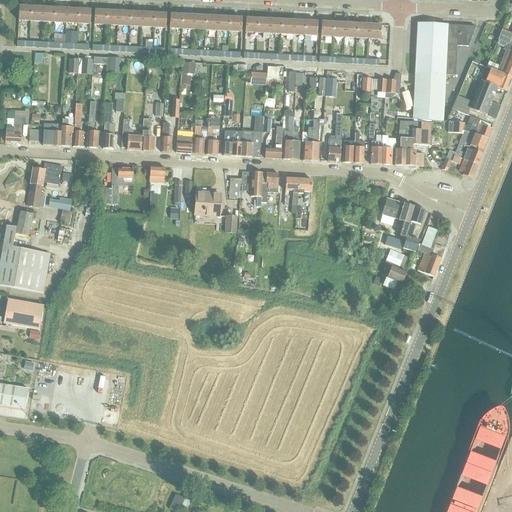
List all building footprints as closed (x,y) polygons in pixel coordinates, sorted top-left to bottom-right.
[(18,21),(31,22),(31,8),(19,7),(18,21)] [(31,22),(42,23),(43,8),(31,8),(31,22)] [(42,23),(54,23),(55,9),(43,8),(42,23)] [(54,23),(66,24),(66,10),(55,9),(54,23)] [(66,24),(77,24),(78,10),(66,10),(66,24)] [(78,10),(77,24),(89,25),(90,11),(78,10)] [(94,25),(106,26),(107,12),(95,11),(94,25)] [(106,26),(118,26),(118,12),(107,12),(106,26)] [(118,26),(130,27),(130,13),(118,12),(118,26)] [(130,27),(141,28),(142,13),(130,13),(130,27)] [(141,28),(153,28),(154,14),(142,13),(141,28)] [(154,14),(153,28),(165,29),(166,15),(154,14)] [(169,29),(181,30),(182,16),(170,15),(169,29)] [(181,30),(193,30),(194,16),(182,16),(181,30)] [(193,30),(205,31),(206,17),(194,16),(193,30)] [(205,31),(217,32),(218,17),(206,17),(205,31)] [(217,32),(229,32),(230,18),(218,17),(217,32)] [(230,18),(229,32),(241,33),(242,19),(230,18)] [(246,19),(245,33),(257,34),(258,20),(246,19)] [(258,20),(257,34),(263,34),(263,39),(269,39),(269,34),(270,20),(258,20)] [(270,20),(269,34),(281,35),(282,21),(270,20)] [(282,21),(281,35),(287,35),(286,40),(292,40),(293,35),(292,35),(293,21),(282,21)] [(293,21),(292,35),(293,35),(305,36),(305,22),(293,21)] [(305,22),(305,36),(311,36),(310,41),(316,42),(316,37),(317,37),(317,23),(305,22)] [(321,37),(333,37),(334,23),(321,23),(321,37)] [(333,37),(345,38),(346,24),(334,23),(333,37)] [(345,38),(357,39),(358,25),(346,24),(345,38)] [(418,24),(415,73),(446,75),(447,46),(457,46),(469,47),(476,27),(418,24)] [(357,39),(369,39),(369,25),(358,25),(357,39)] [(369,25),(369,39),(380,40),(381,26),(369,25)] [(56,30),(56,40),(78,42),(78,31),(56,30)] [(506,49),(496,72),(511,78),(511,77),(511,33),(511,34),(503,30),(499,41),(508,44),(506,49)] [(140,54),(152,54),(152,48),(152,40),(146,40),(145,48),(140,47),(140,54)] [(446,75),(456,76),(457,46),(447,46),(446,75)] [(48,64),(49,52),(37,51),(36,63),(48,64)] [(68,74),(78,74),(79,60),(69,59),(68,74)] [(82,60),(81,75),(92,75),(93,61),(82,60)] [(184,83),(193,83),(193,73),(202,73),(202,62),(186,61),(184,83)] [(169,63),(169,67),(175,68),(175,72),(180,72),(180,68),(181,68),(181,63),(169,63)] [(281,77),(282,66),(270,65),(269,77),(281,77)] [(481,81),(476,93),(492,99),(497,88),(507,92),(511,78),(496,72),(490,70),(485,83),(481,81)] [(266,82),(266,71),(254,71),(254,82),(266,82)] [(289,72),(288,94),(295,94),(295,86),(296,74),(296,72),(289,72)] [(413,120),(443,121),(446,75),(415,73),(413,120)] [(387,80),(386,94),(399,94),(400,74),(394,74),(391,81),(387,80)] [(318,96),(325,97),(326,79),(319,79),(318,96)] [(326,79),(325,97),(334,98),(335,80),(326,79)] [(370,92),(371,79),(363,79),(362,92),(370,92)] [(378,93),(386,94),(387,80),(379,80),(378,93)] [(492,99),(476,93),(472,103),(457,96),(451,109),(468,116),(470,110),(495,120),(501,106),(491,102),(492,99)] [(224,96),(224,102),(224,103),(224,106),(225,106),(224,117),(232,118),(233,106),(231,105),(231,98),(229,98),(229,96),(224,95),(224,96)] [(90,102),(89,105),(86,149),(97,149),(99,133),(94,132),(95,116),(96,103),(90,102)] [(113,105),(104,104),(103,124),(104,124),(103,149),(113,150),(114,136),(108,135),(109,125),(111,125),(113,105)] [(73,134),(73,138),(72,148),(82,148),(83,133),(80,133),(82,106),(75,105),(74,119),(74,128),(73,134)] [(263,120),(263,133),(270,133),(271,110),(265,110),(264,120),(263,120)] [(283,160),(291,160),(293,125),(294,118),(292,118),(293,115),(292,112),(290,110),(287,110),(285,111),(284,114),(284,117),(289,118),(288,127),(289,127),(289,132),(285,132),(283,160)] [(313,128),(310,162),(319,162),(320,144),(318,144),(318,135),(319,121),(318,121),(318,112),(314,111),(313,122),(313,128)] [(336,114),(335,125),(335,138),(331,138),(329,141),(328,149),(328,163),(340,164),(342,115),(336,114)] [(14,118),(14,121),(14,129),(6,128),(5,144),(21,145),(21,135),(22,119),(14,118)] [(71,138),(73,138),(73,134),(74,128),(74,119),(64,119),(64,121),(62,121),(62,126),(61,133),(60,147),(70,148),(71,138)] [(207,127),(207,133),(206,155),(217,156),(218,142),(212,141),(213,130),(219,130),(219,120),(210,120),(210,119),(208,119),(208,127),(207,127)] [(143,152),(153,153),(154,138),(150,138),(151,121),(143,120),(142,132),(144,132),(143,152)] [(254,132),(263,133),(263,120),(255,120),(254,132)] [(406,143),(405,166),(415,167),(421,167),(422,154),(416,154),(416,152),(413,151),(413,146),(431,147),(433,124),(431,124),(432,121),(413,120),(413,123),(400,122),(399,131),(400,131),(406,132),(406,143)] [(122,121),(121,148),(127,149),(126,151),(141,152),(142,138),(133,137),(133,131),(129,131),(129,121),(122,121)] [(195,121),(194,139),(193,155),(203,155),(204,140),(201,140),(201,128),(202,121),(195,121)] [(461,134),(463,134),(464,131),(466,126),(464,125),(465,123),(449,122),(448,133),(453,133),(461,134)] [(161,153),(171,153),(172,138),(168,138),(169,124),(163,124),(161,153)] [(464,134),(460,143),(465,146),(466,145),(465,145),(467,138),(472,140),(470,146),(483,151),(491,129),(479,124),(476,130),(467,126),(466,126),(464,131),(463,134),(464,134)] [(44,125),(42,146),(60,147),(61,133),(62,126),(44,125)] [(265,159),(281,160),(283,128),(277,128),(275,149),(266,148),(265,159)] [(293,128),(291,160),(299,161),(300,143),(298,138),(298,128),(293,128)] [(310,162),(313,128),(308,128),(308,134),(302,133),(302,143),(304,143),(302,161),(310,162)] [(394,166),(405,166),(406,143),(406,132),(400,131),(399,131),(398,142),(401,142),(401,150),(395,150),(394,166)] [(29,142),(40,143),(41,132),(30,132),(29,142)] [(229,157),(241,158),(242,133),(224,132),(223,156),(229,157)] [(260,158),(261,135),(242,133),(241,158),(260,159),(260,158)] [(355,142),(353,164),(363,164),(365,142),(359,141),(360,134),(356,134),(355,142)] [(383,142),(381,165),(391,166),(392,149),(388,149),(388,136),(383,136),(383,142)] [(193,155),(194,139),(177,138),(176,154),(191,155),(193,155)] [(353,164),(355,142),(345,141),(343,163),(353,164)] [(371,165),(381,165),(383,142),(372,142),(371,165)] [(455,153),(454,156),(460,159),(461,159),(463,160),(477,165),(481,154),(469,149),(465,157),(461,155),(465,146),(460,143),(456,153),(455,153)] [(454,156),(455,153),(449,151),(442,167),(447,169),(450,161),(451,161),(454,156)] [(459,165),(461,159),(460,159),(454,156),(451,161),(459,165)] [(472,179),(477,165),(463,160),(458,171),(463,173),(462,175),(472,179)] [(43,170),(33,169),(30,185),(27,206),(39,208),(43,182),(58,184),(58,186),(59,186),(62,167),(44,164),(43,170)] [(150,183),(164,184),(164,168),(150,167),(150,183)] [(101,205),(118,205),(118,187),(132,187),(133,169),(118,169),(112,169),(111,190),(109,189),(101,189),(101,205)] [(65,171),(64,179),(73,180),(75,172),(65,171)] [(250,189),(250,172),(242,171),(242,180),(230,179),(229,198),(242,198),(242,195),(244,196),(245,194),(247,194),(247,189),(250,189)] [(263,174),(253,173),(252,197),(257,198),(256,208),(260,208),(261,203),(263,174)] [(263,174),(261,203),(267,204),(267,193),(278,193),(279,175),(263,174)] [(298,194),(298,180),(286,179),(285,191),(292,192),(292,194),(293,194),(292,199),(292,206),(302,207),(303,200),(297,200),(298,194)] [(312,181),(298,180),(298,194),(303,195),(303,193),(311,193),(312,181)] [(195,216),(219,217),(220,195),(204,194),(204,193),(196,193),(195,216)] [(72,209),(73,198),(52,197),(51,208),(72,209)] [(386,200),(382,216),(398,221),(404,223),(399,236),(395,250),(401,252),(405,238),(406,238),(410,224),(409,224),(414,208),(404,205),(403,205),(399,204),(386,200)] [(421,225),(421,223),(425,211),(415,208),(410,224),(406,238),(402,249),(416,253),(416,252),(419,244),(420,241),(412,238),(412,235),(416,224),(421,225)] [(6,226),(0,261),(0,286),(43,294),(50,254),(13,248),(15,234),(28,237),(33,215),(20,212),(17,228),(6,226)] [(225,234),(235,234),(236,218),(226,217),(225,234)] [(427,226),(421,223),(421,225),(416,224),(412,235),(422,238),(427,226)] [(416,252),(416,253),(414,256),(420,258),(422,254),(423,254),(417,271),(433,278),(445,249),(431,243),(436,230),(428,227),(421,245),(419,244),(416,252)] [(401,284),(406,273),(391,267),(384,285),(393,289),(396,282),(401,284)] [(388,291),(382,304),(389,308),(395,294),(388,291)] [(3,324),(39,330),(44,306),(8,300),(3,324)] [(34,369),(36,360),(27,359),(25,367),(34,369)] [(0,385),(0,405),(25,410),(28,390),(0,385)] [(97,471),(92,490),(106,494),(111,474),(97,471)] [(111,474),(106,494),(119,497),(124,478),(111,474)] [(124,478),(119,497),(133,501),(138,481),(124,478)] [(138,481),(133,501),(146,504),(151,485),(138,481)] [(151,485),(146,504),(160,508),(165,488),(151,485)] [(169,510),(175,511),(178,511),(184,499),(175,495),(169,510)] [(185,511),(195,511),(199,504),(190,501),(185,511)]
